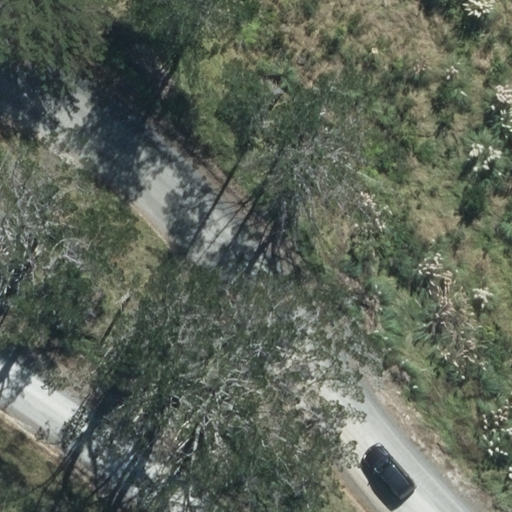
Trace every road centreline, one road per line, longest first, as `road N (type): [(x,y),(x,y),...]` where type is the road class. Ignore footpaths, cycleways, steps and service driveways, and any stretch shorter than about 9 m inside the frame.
road 1 (residential): [(439,511),(186,238),(48,109),(0,89)]
road 2 (unclassified): [(183,511),(82,421),(0,373)]
